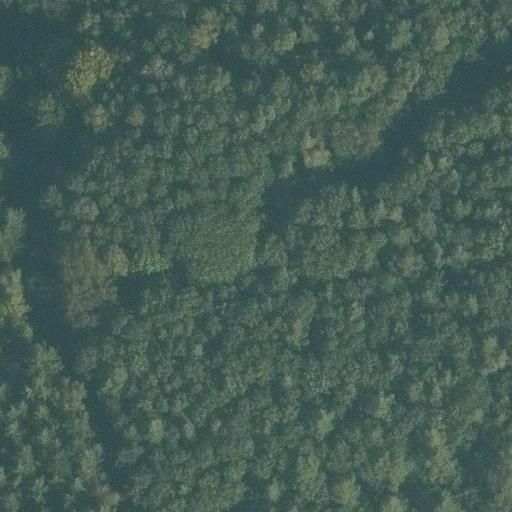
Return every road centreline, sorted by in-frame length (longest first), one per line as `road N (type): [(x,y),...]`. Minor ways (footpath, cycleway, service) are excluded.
road 1 (track): [(511,98),(102,346)]
road 2 (track): [(122,511),(88,400),(102,346)]
road 3 (track): [(0,410),(102,346)]
